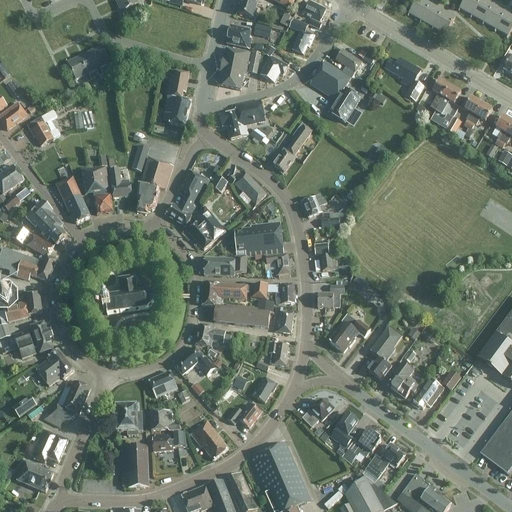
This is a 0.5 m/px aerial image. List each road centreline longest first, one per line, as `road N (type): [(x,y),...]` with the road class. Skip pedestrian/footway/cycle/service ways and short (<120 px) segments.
road 1 (residential): [(57,501),(152,497),(204,479),(260,439),(293,390)]
road 2 (residential): [(304,349),(305,282),(287,201),(261,170),(208,137)]
road 3 (residential): [(109,376),(167,362),(189,332),(192,263),(156,226)]
road 4 (residential): [(511,508),(339,381)]
road 5 (residential): [(200,108),(293,81),(348,4)]
road 6 (tertiary): [(511,100),(348,4)]
road 7 (residential): [(85,245),(62,277),(56,315),(80,358),(109,376)]
road 8 (residential): [(210,68),(106,35),(85,0)]
road 9 (residential): [(85,245),(0,133)]
road 10 (residential): [(57,501),(109,376)]
